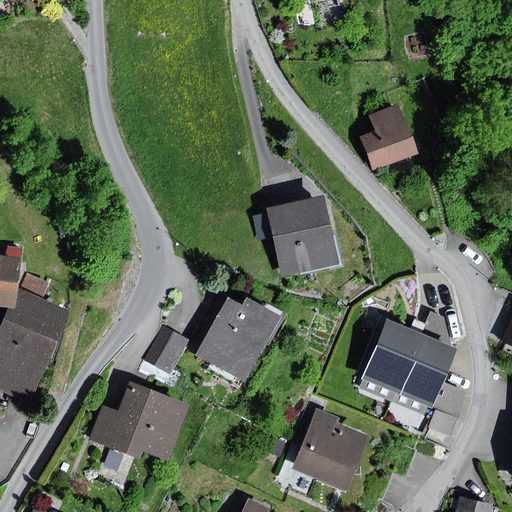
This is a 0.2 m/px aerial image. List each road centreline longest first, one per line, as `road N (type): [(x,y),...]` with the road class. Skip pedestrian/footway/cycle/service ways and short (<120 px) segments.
road 1 (residential): [(240,0),(282,89),(457,275),(481,381),(476,424),(427,511)]
road 2 (unclassified): [(5,511),(78,386),(148,298),(154,278),(146,220),(99,112),(93,0)]
